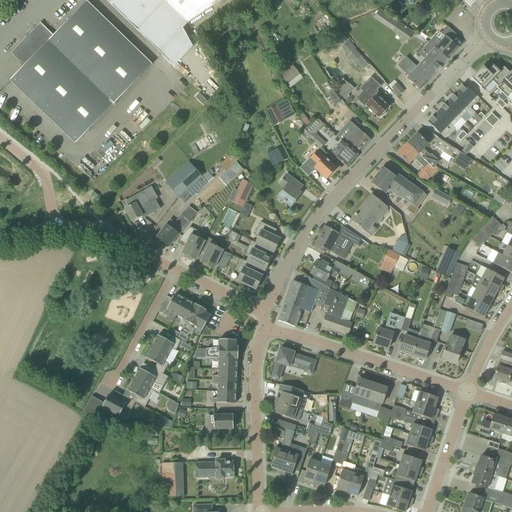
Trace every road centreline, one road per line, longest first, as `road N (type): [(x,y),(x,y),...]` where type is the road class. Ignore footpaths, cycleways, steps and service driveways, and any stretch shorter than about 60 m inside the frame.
road 1 (tertiary): [(263,318),(308,225),(488,38)]
road 2 (residential): [(263,318),(273,331),(465,391)]
road 3 (tertiary): [(258,511),(254,385),(263,318)]
road 4 (unknown): [(107,0),(178,80),(151,120)]
road 5 (residential): [(110,387),(175,268)]
road 6 (residential): [(175,268),(91,225),(53,232)]
road 7 (residential): [(426,511),(465,391)]
